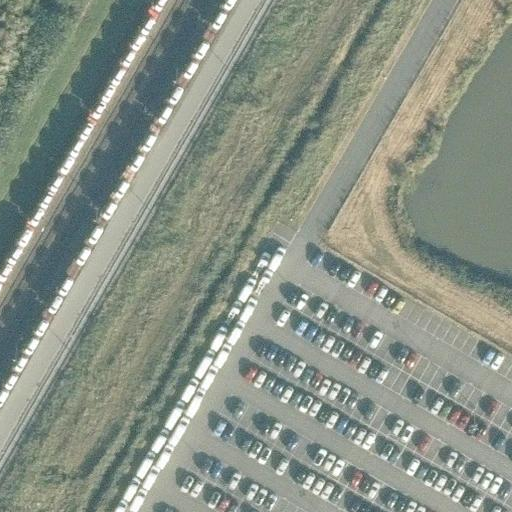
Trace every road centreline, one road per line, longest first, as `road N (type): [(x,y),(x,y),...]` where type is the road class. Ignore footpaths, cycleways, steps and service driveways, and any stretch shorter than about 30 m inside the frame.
road 1 (unclassified): [(0,430),(248,0)]
road 2 (track): [(474,0),(367,193),(364,213)]
road 3 (track): [(307,236),(367,235),(411,282),(511,340)]
